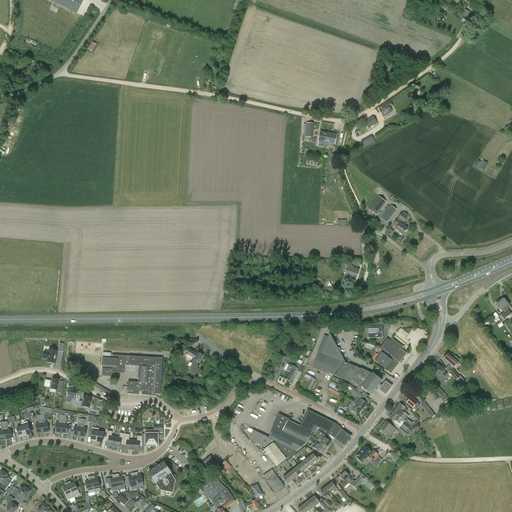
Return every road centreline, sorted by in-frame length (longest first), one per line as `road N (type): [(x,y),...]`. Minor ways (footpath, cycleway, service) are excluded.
road 1 (track): [(481,0),(452,50),(348,120),(60,71)]
road 2 (primary): [(435,290),(352,312),(293,317),(0,320)]
road 3 (residential): [(363,431),(267,381),(242,384),(217,411),(176,422)]
road 4 (residential): [(176,422),(158,402),(115,405),(58,372),(0,381)]
road 5 (unclassified): [(111,0),(60,71),(0,97)]
road 6 (tertiary): [(363,431),(435,343),(440,320)]
road 7 (tertiary): [(270,511),(363,431)]
road 8 (residential): [(116,455),(39,440),(0,457)]
